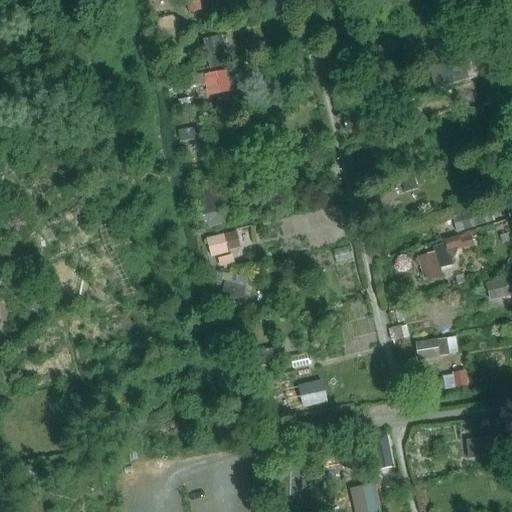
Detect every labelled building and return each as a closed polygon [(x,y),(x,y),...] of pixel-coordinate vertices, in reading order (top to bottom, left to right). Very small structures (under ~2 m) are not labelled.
[(183,0),(187,14),(201,11),(198,0),(183,0)] [(183,49),(180,36),(163,39),(166,52),(183,49)] [(221,37),(203,41),(210,71),(228,66),(221,37)] [(367,55),(364,41),(323,51),(328,74),(350,69),(349,59),(367,55)] [(463,58),(438,64),(444,86),(469,80),(463,58)] [(226,73),(206,76),(210,96),(229,93),(226,73)] [(203,76),(183,78),(184,88),(204,86),(203,76)] [(193,112),(192,103),(176,105),(177,115),(193,112)] [(363,114),(342,119),(345,133),(366,128),(363,114)] [(188,130),(178,132),(179,139),(189,137),(188,130)] [(311,134),(299,136),(301,150),(313,148),(311,134)] [(373,155),(356,159),(360,174),(377,170),(373,155)] [(422,174),(401,180),(405,194),(418,190),(417,186),(425,184),(422,174)] [(222,181),(191,189),(194,198),(198,197),(203,214),(198,215),(202,226),(207,225),(208,229),(224,224),(221,211),(230,208),(222,181)] [(392,184),(373,192),(379,207),(399,199),(397,195),(392,184)] [(484,209),(459,217),(464,231),(491,223),(486,208),(484,209)] [(506,209),(498,212),(501,219),(509,216),(506,209)] [(236,232),(206,239),(211,258),(224,255),(223,252),(240,248),(236,232)] [(420,257),(417,258),(424,282),(426,282),(442,277),(440,269),(453,266),(451,261),(452,260),(457,250),(473,245),(471,236),(459,240),(458,237),(444,241),(445,245),(433,248),(435,253),(420,257)] [(217,259),(220,267),(223,267),(224,271),(236,268),(232,255),(217,259)] [(213,272),(211,283),(220,285),(222,274),(213,272)] [(225,281),(221,300),(225,300),(243,304),(247,278),(233,275),(232,282),(225,281)] [(507,279),(486,284),(490,302),(511,297),(507,279)] [(389,329),(388,330),(391,343),(404,340),(401,327),(389,329)] [(455,338),(416,344),(418,360),(458,354),(455,338)] [(410,360),(408,345),(398,347),(401,362),(410,360)] [(278,349),(230,358),(233,374),(235,373),(281,364),(278,349)] [(310,365),(308,355),(293,359),(294,369),(310,365)] [(465,372),(452,374),(453,376),(455,389),(468,387),(465,372)] [(444,391),(455,389),(453,376),(442,378),(444,391)] [(323,381),(298,387),(303,408),(327,403),(323,381)] [(511,449),(511,437),(466,441),(468,459),(511,455),(511,449)] [(372,444),(371,444),(377,471),(394,468),(388,441),(372,444)] [(348,471),(346,449),(324,451),(328,482),(329,494),(337,493),(336,481),(345,480),(344,472),(348,471)]
